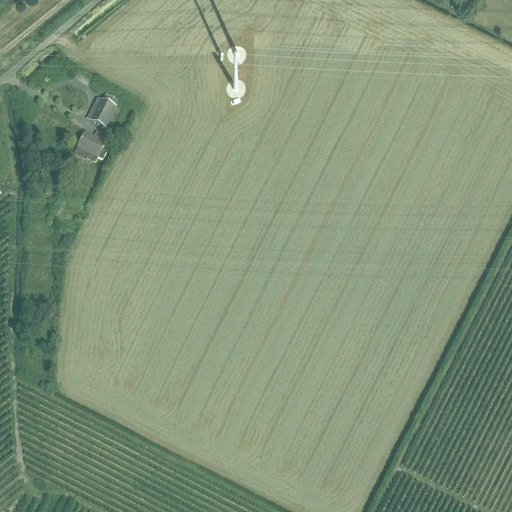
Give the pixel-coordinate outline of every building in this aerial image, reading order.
[(78,82),(84,84),(88,75),(82,72),(78,82)] [(101,102),(91,123),(106,130),(116,109),(101,102)] [(85,134),(78,149),(74,156),(86,162),(89,155),(99,160),(107,144),(101,140),(102,137),(97,134),(94,138),(85,134)] [(59,181),(61,187),(69,185),(68,179),(59,181)] [(60,243),(70,247),(73,240),(76,234),(65,229),(63,235),(60,243)]
